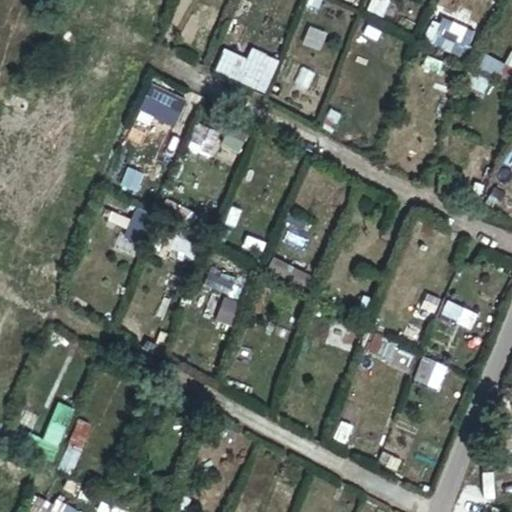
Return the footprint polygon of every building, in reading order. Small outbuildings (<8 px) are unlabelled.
[(436,33),(430,45),(464,61),(470,48),(436,33)] [(194,64),(207,72),(221,43),(208,37),(194,64)] [(214,72),(264,95),(279,63),(251,50),(247,61),(224,50),(214,72)] [(509,62),(488,51),(477,71),(509,87),(511,81),(511,71),(506,69),(509,62)] [(461,86),(484,95),(490,81),(466,70),(461,86)] [(420,119),(441,127),(445,113),(447,114),(451,102),(430,92),(425,104),(420,119)] [(20,114),(11,134),(48,150),(56,131),(20,114)] [(256,134),(249,151),(288,169),(295,152),(291,150),(290,152),(256,134)] [(248,155),(240,170),(256,178),(264,162),(248,155)] [(130,163),(120,188),(138,195),(149,170),(130,163)] [(437,194),(455,203),(464,180),(444,173),(437,194)] [(181,234),(171,255),(192,266),(202,244),(181,234)] [(60,281),(29,264),(22,277),(53,295),(60,281)] [(446,303),(439,315),(470,332),(478,317),(446,303)] [(402,322),(383,313),(376,329),(393,337),(402,322)] [(367,352),(390,362),(396,349),(386,344),(388,341),(375,335),(367,352)] [(54,356),(41,350),(28,377),(32,379),(26,396),(37,401),(44,383),(54,356)] [(413,382),(438,392),(447,369),(428,360),(421,362),(413,382)] [(91,428),(80,422),(57,473),(67,477),(91,428)] [(511,429),(505,427),(495,451),(510,458),(511,453),(511,429)] [(116,483),(108,499),(125,508),(131,488),(116,483)]
